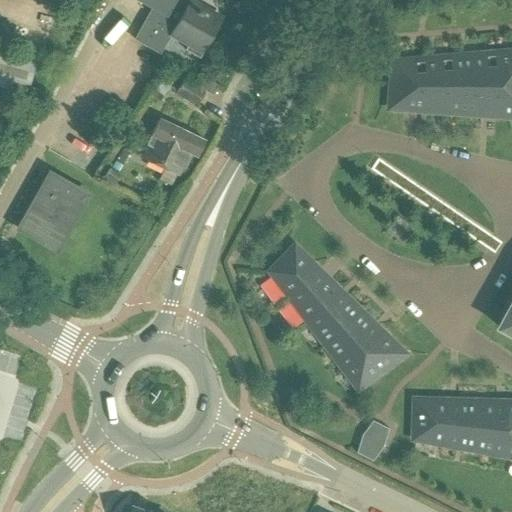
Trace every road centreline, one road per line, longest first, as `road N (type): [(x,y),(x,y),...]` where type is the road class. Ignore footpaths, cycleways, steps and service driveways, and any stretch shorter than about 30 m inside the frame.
road 1 (residential): [(511,175),(353,143),(325,158),(317,193),(339,230),(453,334),(508,367)]
road 2 (unclassified): [(0,214),(122,0)]
road 3 (tertiary): [(247,149),(192,231),(160,332),(150,341)]
road 4 (residential): [(407,511),(212,419)]
road 5 (tertiary): [(194,353),(202,279),(247,149)]
road 6 (tertiary): [(247,149),(346,0)]
road 7 (tertiary): [(106,366),(0,310)]
